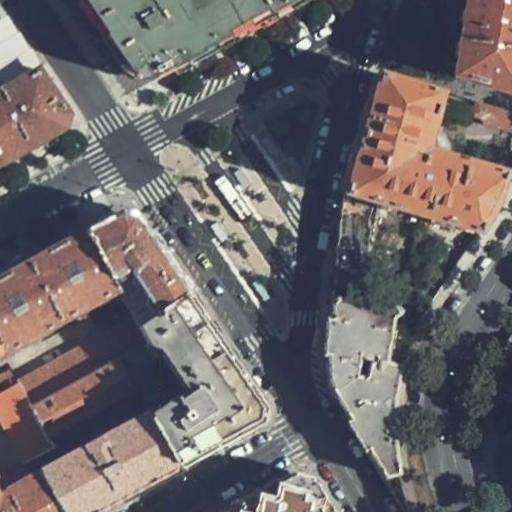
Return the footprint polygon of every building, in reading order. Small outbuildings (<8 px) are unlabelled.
[(80,0),(131,74),(145,80),(154,76),(157,79),(249,30),(305,0),(80,0)] [(511,0),(465,0),(453,76),(511,93),(511,0)] [(15,38),(6,29),(0,31),(0,79),(20,70),(25,79),(0,92),(0,165),(29,150),(62,132),(67,116),(15,38)] [(376,71),(342,195),(379,205),(378,209),(389,211),(391,208),(431,220),(432,222),(435,224),(442,225),(443,223),(479,234),(493,213),(497,203),(502,187),(506,171),(429,149),(427,146),(426,145),(440,91),(376,71)] [(511,114),(475,102),(472,114),(480,117),(480,121),(511,130),(511,114)] [(340,214),(332,296),(366,302),(378,209),(379,205),(342,195),(340,214)] [(135,319),(143,332),(188,296),(138,221),(126,219),(113,217),(86,232),(120,291),(135,319)] [(0,344),(5,354),(120,291),(86,232),(61,245),(3,277),(0,278),(0,344)] [(149,413),(180,469),(223,445),(253,428),(261,405),(223,348),(188,296),(143,332),(117,354),(120,361),(137,391),(149,413)] [(366,302),(332,296),(326,367),(327,378),(330,386),(336,401),(382,479),(399,475),(396,447),(394,417),(395,403),(397,389),(399,376),(404,362),(407,351),(388,348),(394,316),(398,314),(391,303),(385,306),(366,302)] [(117,354),(143,332),(135,319),(21,382),(35,408),(120,361),(117,354)] [(35,408),(53,439),(105,409),(137,391),(120,361),(35,408)] [(0,404),(0,407),(32,463),(58,449),(53,439),(35,408),(21,382),(13,369),(0,379),(0,402),(1,404),(0,404)] [(39,475),(59,511),(100,511),(103,511),(149,486),(180,469),(149,413),(39,475)] [(0,511),(59,511),(39,475),(3,494),(0,487),(0,511)] [(330,511),(312,482),(302,481),(289,479),(228,511),(330,511)]
